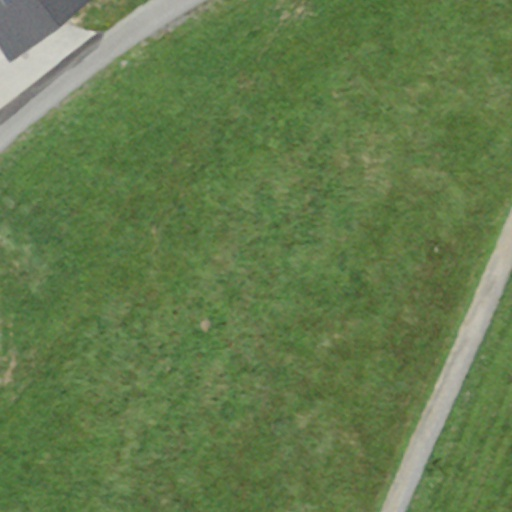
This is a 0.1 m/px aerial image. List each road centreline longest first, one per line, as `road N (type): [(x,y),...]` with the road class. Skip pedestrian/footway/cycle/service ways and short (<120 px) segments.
road 1 (track): [(511,229),(391,511)]
road 2 (residential): [(0,139),(87,64),(180,0)]
